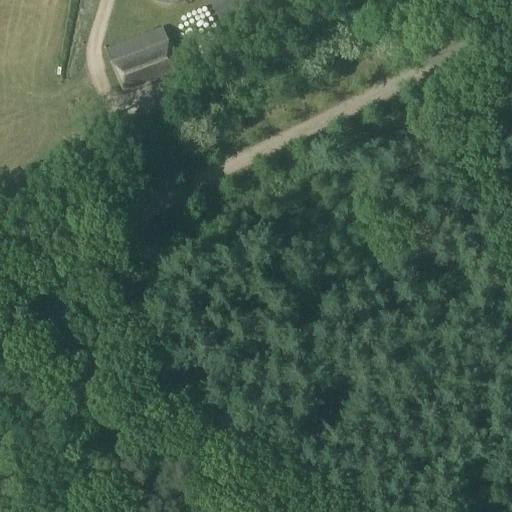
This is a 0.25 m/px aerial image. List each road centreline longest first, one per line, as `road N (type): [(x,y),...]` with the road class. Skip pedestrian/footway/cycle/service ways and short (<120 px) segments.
road 1 (track): [(0,316),(320,511)]
road 2 (track): [(0,260),(139,190)]
